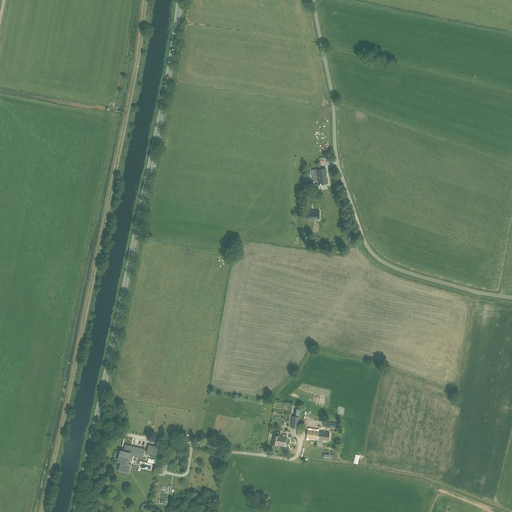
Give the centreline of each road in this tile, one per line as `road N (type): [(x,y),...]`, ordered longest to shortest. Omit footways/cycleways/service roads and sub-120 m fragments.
road 1 (tertiary): [(75,511),(179,0)]
road 2 (unclassified): [(511,301),(418,279),(366,246),(338,170),(314,0)]
